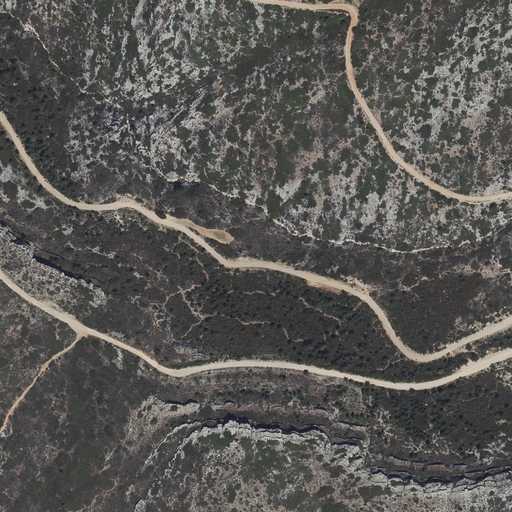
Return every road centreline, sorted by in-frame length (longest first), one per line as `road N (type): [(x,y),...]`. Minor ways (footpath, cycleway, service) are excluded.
road 1 (track): [(0,119),(65,201),(131,204),(230,264),(328,278),(358,293),(396,347),(416,359),(511,321)]
road 2 (track): [(511,354),(414,389),(290,369),(177,380),(34,306),(0,275)]
road 3 (track): [(511,191),(470,197),(409,168),(352,81),(354,12),(260,0)]
